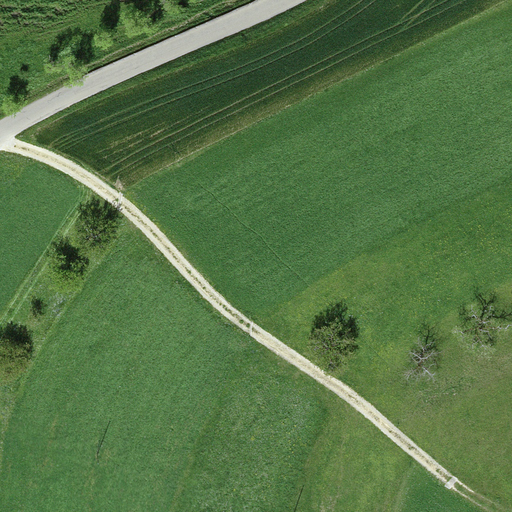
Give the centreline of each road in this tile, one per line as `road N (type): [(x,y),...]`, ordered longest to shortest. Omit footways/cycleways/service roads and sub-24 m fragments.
road 1 (track): [(466,493),(234,320),(122,208),(80,177),(0,140)]
road 2 (unclassified): [(291,0),(0,138)]
